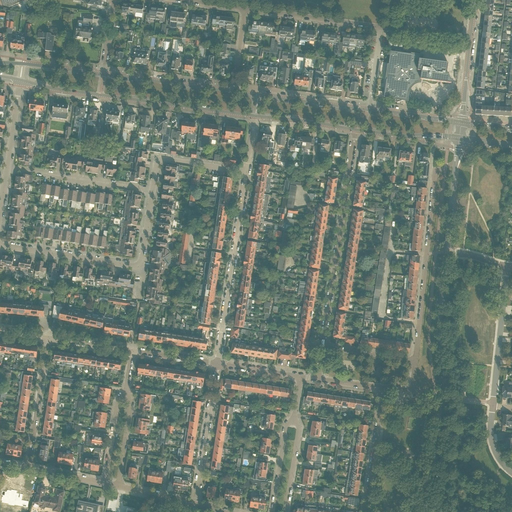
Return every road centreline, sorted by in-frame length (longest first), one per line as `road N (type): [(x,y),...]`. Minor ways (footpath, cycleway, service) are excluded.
road 1 (secondary): [(19,79),(254,116)]
road 2 (residential): [(355,129),(323,346)]
road 3 (residential): [(454,165),(434,172),(413,357)]
road 4 (residential): [(216,363),(244,172)]
road 5 (residential): [(151,191),(6,167)]
road 6 (residential): [(195,504),(216,363)]
road 7 (unclassified): [(443,394),(438,322),(445,252)]
road 8 (residential): [(137,266),(0,245)]
road 9 (residential): [(491,404),(507,267)]
road 10 (residential): [(380,27),(244,9)]
road 11 (residential): [(27,467),(47,337)]
road 12 (secondary): [(233,92),(103,74)]
road 13 (residential): [(365,511),(382,388)]
road 14 (tertiary): [(460,123),(474,0)]
road 15 (residential): [(151,191),(159,159),(244,172)]
